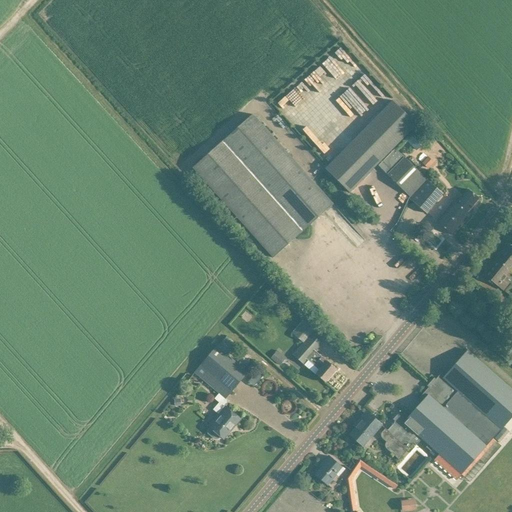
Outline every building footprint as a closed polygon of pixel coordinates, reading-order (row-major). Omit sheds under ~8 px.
[(392,100),(378,114),(372,120),(325,169),(350,193),(417,125),(392,100)] [(193,168),(267,250),(273,258),(333,204),(253,114),(193,168)] [(416,132),(407,141),(416,150),(425,141),(416,132)] [(386,158),(378,166),(410,197),(427,180),(395,149),(386,158)] [(428,157),(422,163),(428,168),(433,162),(428,157)] [(313,166),(308,171),(313,176),(318,171),(313,166)] [(443,193),(427,180),(410,197),(426,211),(443,193)] [(479,198),(469,190),(457,203),(455,201),(437,222),(445,228),(452,235),(470,214),(467,212),(479,198)] [(485,275),(492,281),(504,290),(511,279),(511,248),(508,245),(485,275)] [(339,280),(336,284),(355,302),(358,299),(339,280)] [(418,282),(409,289),(414,295),(423,289),(418,282)] [(504,316),(498,311),(487,326),(492,330),(504,316)] [(337,369),(329,363),(316,351),(322,343),(312,334),(317,327),(306,318),(293,333),(304,343),(293,355),(304,364),(308,360),(319,370),(316,374),(318,376),(325,383),(337,369)] [(271,355),(277,350),(268,341),(263,347),(271,355)] [(248,372),(240,366),(217,347),(195,373),(217,391),(225,398),(231,391),(231,392),(248,372)] [(271,358),(280,366),(287,358),(277,350),(271,358)] [(502,446),(497,441),(493,438),(505,425),(508,428),(506,431),(508,433),(511,430),(511,431),(511,389),(475,357),(468,350),(443,378),(440,382),(434,378),(427,386),(433,391),(429,395),(409,417),(404,423),(399,429),(395,425),(393,424),(388,430),(387,431),(400,442),(406,435),(411,439),(416,433),(422,438),(421,439),(428,444),(462,474),(463,475),(465,477),(470,482),(502,446)] [(218,439),(220,436),(224,439),(231,431),(230,429),(233,426),(234,426),(240,419),(225,406),(208,426),(211,428),(208,431),(209,433),(215,439),(218,439)] [(350,435),(363,446),(382,425),(367,412),(357,423),(358,424),(356,427),(357,427),(350,435)] [(404,423),(409,417),(405,414),(395,425),(399,429),(404,423)] [(387,431),(388,430),(386,428),(382,433),(381,434),(381,436),(382,438),(387,442),(386,443),(385,444),(385,446),(386,448),(399,459),(414,442),(416,445),(421,439),(422,438),(416,433),(411,439),(406,435),(400,442),(387,431)] [(428,444),(426,447),(430,451),(429,452),(436,458),(434,461),(430,465),(452,485),(462,474),(428,444)] [(344,469),(337,463),(329,456),(322,464),(324,465),(316,475),(323,481),(328,485),(337,474),(339,475),(344,469)] [(352,511),(357,510),(352,480),(361,467),(395,489),(398,485),(360,460),(347,478),(352,511)] [(415,500),(408,500),(409,511),(416,510),(415,500)]
